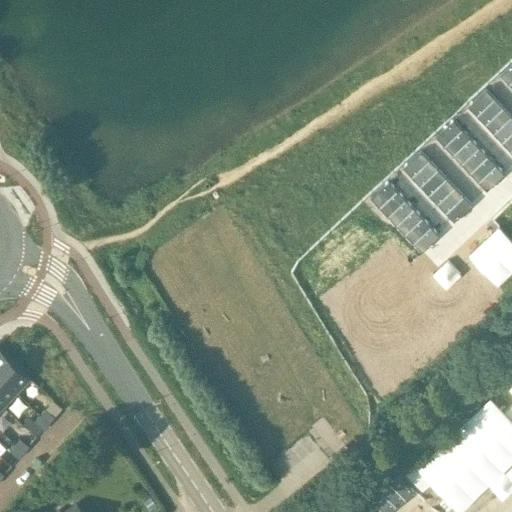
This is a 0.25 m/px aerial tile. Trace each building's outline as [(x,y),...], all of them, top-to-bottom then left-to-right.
[(0,348),(0,375),(16,391),(30,376),(0,348)] [(0,375),(0,402),(3,405),(16,391),(0,375)] [(40,414),(48,422),(54,416),(45,408),(40,414)] [(34,420),(43,428),(48,422),(40,414),(34,420)] [(29,445),(20,437),(15,443),(23,451),(29,445)] [(9,449),(18,457),(23,451),(15,443),(9,449)] [(144,502),(150,510),(156,505),(150,497),(144,502)] [(81,511),(76,503),(62,511),(59,511),(58,510),(55,511),(81,511)]
